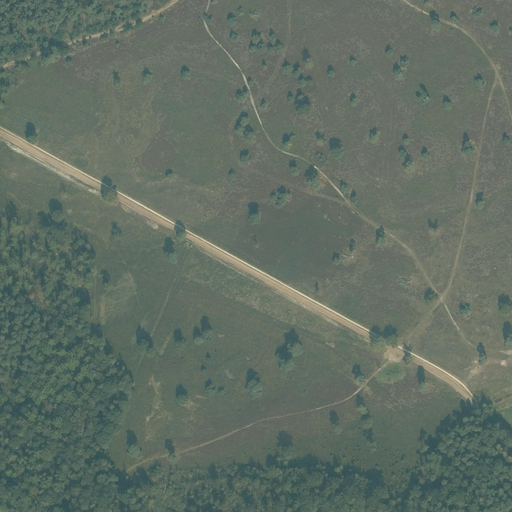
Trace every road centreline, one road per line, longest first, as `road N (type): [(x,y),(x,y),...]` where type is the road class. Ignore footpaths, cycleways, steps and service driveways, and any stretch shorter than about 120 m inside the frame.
road 1 (track): [(0,131),(436,371),(465,393),(511,459)]
road 2 (track): [(511,121),(495,66),(467,31),(401,0)]
